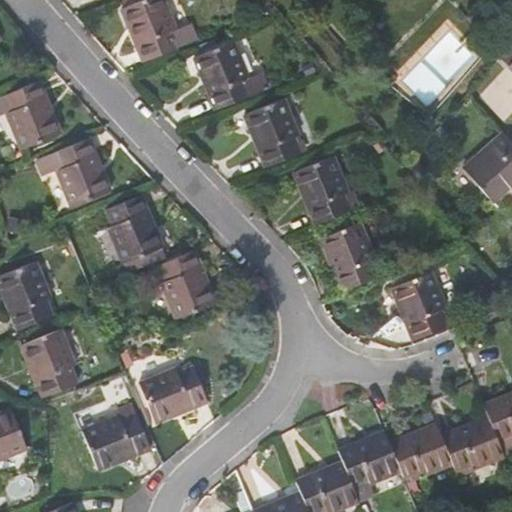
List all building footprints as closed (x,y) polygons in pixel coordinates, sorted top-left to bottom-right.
[(175,29),(163,0),(141,0),(121,8),(129,28),(133,26),(140,42),(135,44),(142,61),(177,47),(171,31),(175,29)] [(248,78),(233,41),(194,57),(201,76),(206,74),(213,90),(208,92),(215,110),(250,96),(250,95),(243,80),(248,78)] [(267,89),(261,73),(248,78),(243,80),(250,95),(267,89)] [(46,98),(38,80),(4,94),(10,111),(6,113),(21,149),(60,133),(52,114),(47,116),(41,100),(46,98)] [(283,98),(244,114),(251,133),(256,131),(262,147),(258,149),(265,167),(300,153),(293,137),(298,135),(283,98)] [(511,190),(511,143),(502,132),(463,167),(492,202),(503,191),(502,189),(507,184),(511,190)] [(96,155),(88,138),(54,152),(60,168),(56,170),(71,206),(110,190),(102,171),(97,173),(91,157),(96,155)] [(347,192),(333,156),(293,171),(301,191),(305,189),(312,205),(307,207),(314,224),(359,206),(354,195),(344,198),(342,194),(347,192)] [(147,212),(140,194),(106,208),(112,225),(108,227),(122,263),(123,262),(160,247),(162,247),(154,228),(149,230),(143,213),(147,212)] [(356,214),(323,228),(326,235),(359,222),(356,214)] [(21,221),(9,218),(7,230),(19,233),(21,221)] [(326,235),(320,238),(327,257),(332,255),(339,271),(334,273),(341,291),(376,277),(369,260),(374,258),(359,222),(326,235)] [(160,247),(123,262),(126,271),(165,255),(160,247)] [(201,267),(193,250),(159,264),(165,280),(161,282),(176,319),(215,302),(207,283),(202,285),(196,269),(201,267)] [(374,258),(369,260),(376,277),(387,272),(380,255),(374,258)] [(56,314),(35,261),(0,274),(0,287),(3,296),(8,294),(15,310),(10,312),(17,330),(56,314)] [(161,282),(165,280),(159,264),(149,268),(156,284),(161,282)] [(445,307),(430,271),(391,287),(398,306),(403,304),(410,320),(405,322),(412,340),(447,325),(440,309),(445,307)] [(35,380),(42,397),(76,383),(70,366),(74,365),(60,328),(20,344),(28,364),(33,362),(39,378),(35,380)] [(207,401),(193,366),(176,373),(175,368),(138,384),(154,423),(173,415),(171,410),(188,404),(189,408),(207,401)] [(511,392),(483,404),(489,420),(497,439),(511,432),(511,392)] [(133,456),(150,449),(131,403),(118,408),(117,416),(81,431),(97,470),(116,462),(114,457),(131,451),(133,456)] [(0,458),(26,448),(10,408),(0,412),(0,458)] [(497,439),(489,420),(471,427),(469,423),(440,435),(451,463),(454,470),(470,463),(472,468),(503,455),(497,439)] [(440,435),(437,428),(420,435),(418,431),(388,442),(400,470),(403,477),(418,471),(420,475),(451,463),(440,435)] [(388,442),(386,435),(368,442),(367,438),(337,450),(343,466),(351,485),(367,478),(369,483),(400,470),(388,442)] [(351,485),(343,466),(326,473),(324,468),(295,480),(301,496),(307,511),(316,511),(325,509),(326,511),(329,511),(357,501),(351,485)] [(307,511),(301,496),(284,503),(282,499),(252,511),(307,511)] [(76,511),(73,501),(46,511),(76,511)]
